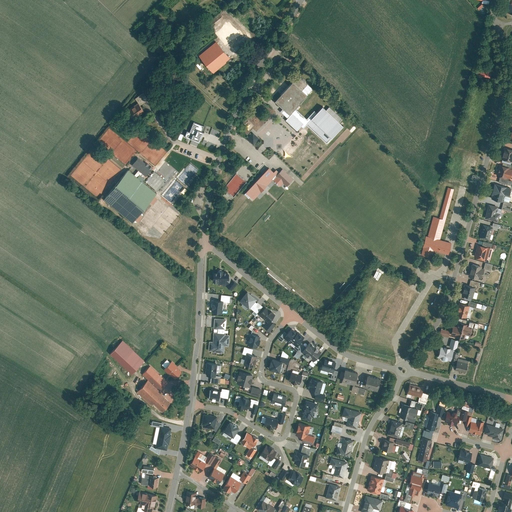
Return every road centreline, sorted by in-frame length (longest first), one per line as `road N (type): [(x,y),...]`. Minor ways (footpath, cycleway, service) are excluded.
road 1 (residential): [(490,0),(504,85),(448,310),(407,362)]
road 2 (residential): [(294,0),(226,120),(210,172),(203,242)]
road 3 (residential): [(293,313),(268,340),(260,372),(265,382),(295,392),(283,438),(227,410),(189,405)]
road 4 (residential): [(203,242),(189,405)]
road 5 (residential): [(400,377),(364,439),(344,511)]
